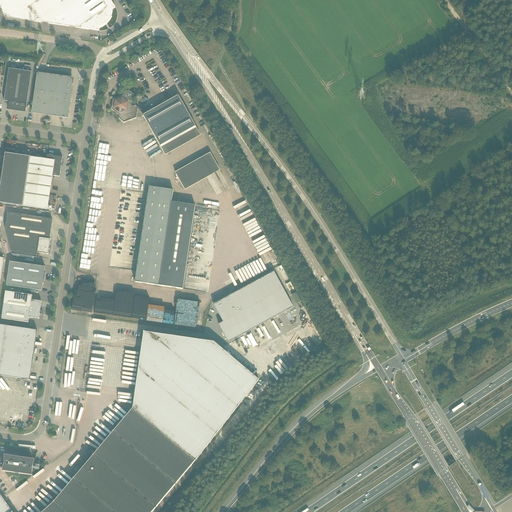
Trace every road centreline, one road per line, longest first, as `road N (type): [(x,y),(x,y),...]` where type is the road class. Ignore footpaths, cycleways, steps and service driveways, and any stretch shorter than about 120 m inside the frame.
road 1 (tertiary): [(401,357),(320,224),(169,18)]
road 2 (tertiary): [(165,26),(378,368)]
road 3 (unclassified): [(0,435),(26,439),(42,428),(85,139)]
road 4 (unknown): [(58,322),(176,331),(266,353),(308,328)]
road 5 (motorway): [(511,374),(308,511)]
road 6 (motorway): [(378,368),(302,422),(224,511)]
road 7 (motorway): [(348,511),(511,400)]
road 8 (unknown): [(109,281),(134,294),(199,300),(214,285),(231,216)]
road 9 (primary): [(492,507),(401,357)]
road 10 (primary): [(378,368),(465,511)]
road 11 (unknown): [(68,396),(96,400),(93,426),(22,503)]
road 12 (motorway): [(511,301),(401,357)]
